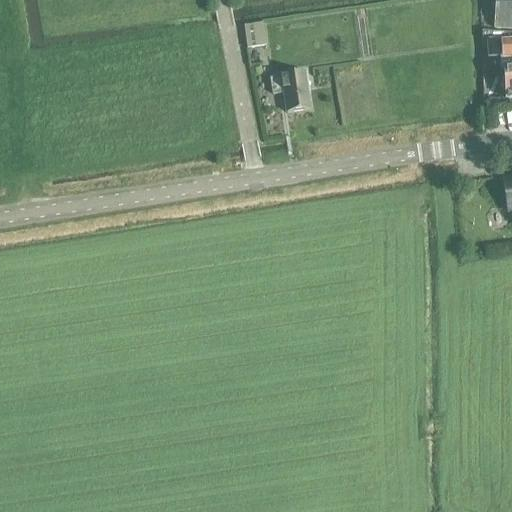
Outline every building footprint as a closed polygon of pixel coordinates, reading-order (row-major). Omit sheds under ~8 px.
[(511,0),(496,0),(496,27),(511,27),(511,0)] [(248,49),(265,47),(263,25),(245,27),(248,49)] [(501,39),(490,39),(489,55),(500,56),(501,39)] [(503,42),(501,42),(502,56),(503,70),(505,70),(508,100),(510,100),(511,102),(511,101),(511,40),(503,42)] [(288,113),(309,111),(304,76),(284,78),(284,79),(271,81),(273,96),(286,94),(288,113)]
